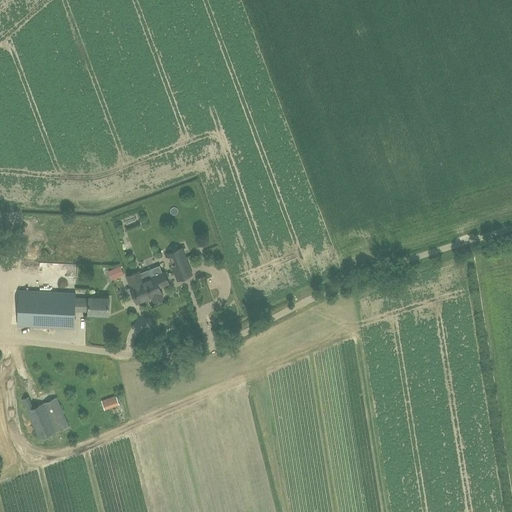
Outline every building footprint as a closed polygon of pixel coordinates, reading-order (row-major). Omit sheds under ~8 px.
[(139,272),(127,277),(131,286),(130,286),(137,303),(153,297),(153,298),(154,299),(155,300),(156,300),(158,300),(159,300),(160,300),(161,298),(162,297),(162,295),(161,294),(162,294),(159,288),(169,284),(165,275),(175,272),(175,273),(177,278),(178,280),(180,279),(190,275),(192,275),(191,273),(189,267),(182,249),(168,254),(172,265),(163,269),(164,273),(161,274),(158,267),(140,274),(139,272)] [(110,269),(113,280),(127,276),(124,265),(110,269)] [(109,299),(96,298),(89,298),(89,299),(75,299),(75,293),(20,290),(18,325),(74,328),(74,310),(89,311),(88,314),(108,315),(109,299)] [(104,409),(119,404),(116,395),(101,400),(104,409)] [(57,397),(33,407),(29,396),(22,399),(39,440),(69,425),(57,397)]
